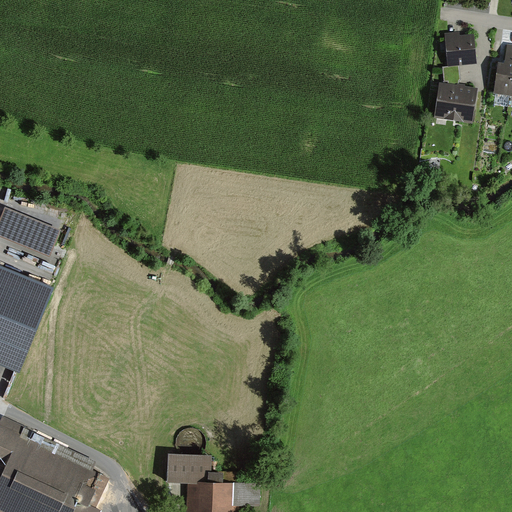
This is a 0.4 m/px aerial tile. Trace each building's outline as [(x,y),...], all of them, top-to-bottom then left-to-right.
[(475,65),(473,38),(443,41),(446,68),(475,65)] [(510,95),(511,80),(511,46),(508,46),(505,66),(500,65),(496,93),(510,95)] [(471,122),(475,93),(436,88),(432,117),(471,122)] [(0,210),(0,233),(44,252),(54,230),(1,207),(0,210)] [(39,280),(0,265),(0,359),(8,362),(39,280)] [(63,511),(89,461),(1,417),(0,419),(0,505),(13,511),(63,511)] [(189,511),(226,511),(227,483),(207,482),(208,456),(165,455),(165,479),(190,480),(189,511)]
